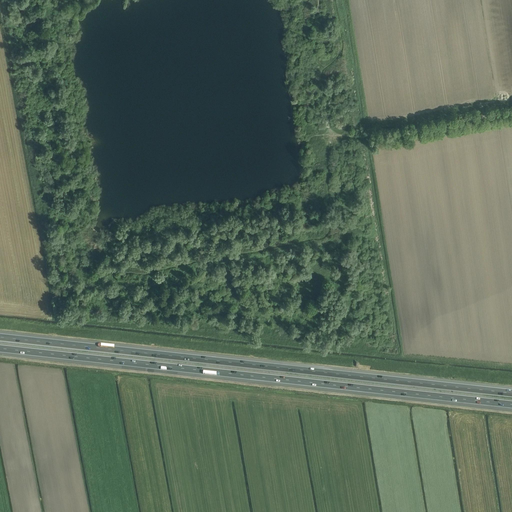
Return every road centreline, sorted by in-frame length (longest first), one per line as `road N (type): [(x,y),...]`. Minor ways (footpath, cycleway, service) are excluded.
road 1 (motorway): [(0,348),(511,404)]
road 2 (motorway): [(511,393),(0,337)]
road 3 (unclassified): [(362,137),(511,112)]
